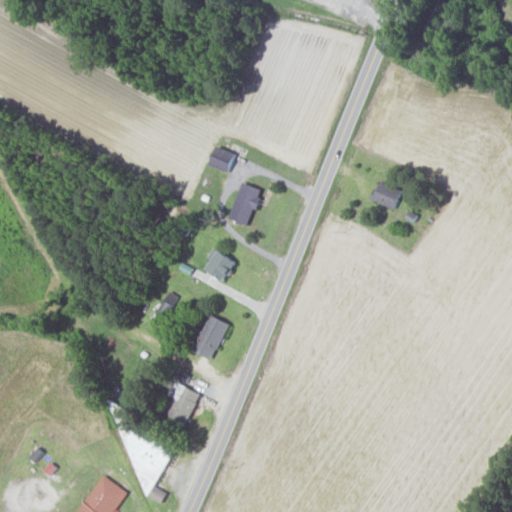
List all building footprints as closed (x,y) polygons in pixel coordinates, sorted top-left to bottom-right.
[(237,153),(218,146),(211,165),(230,172),(237,153)] [(373,199),(396,209),(403,190),(381,181),(373,199)] [(250,225),(263,189),(243,182),(231,219),(250,225)] [(236,262),(214,248),(209,257),(212,260),(206,269),(225,281),(236,262)] [(194,352),(214,361),(230,323),(209,315),(194,352)] [(113,511),(115,511),(129,490),(103,473),(77,511),(113,511)]
